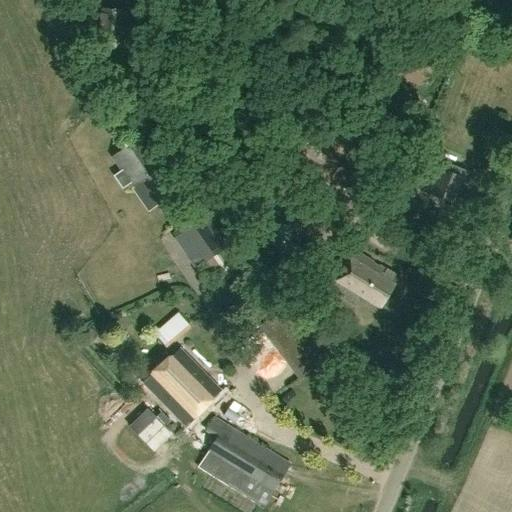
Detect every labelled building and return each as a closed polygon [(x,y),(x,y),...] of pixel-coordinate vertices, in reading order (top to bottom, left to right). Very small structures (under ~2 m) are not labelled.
[(122,48),(124,13),(102,11),(100,46),(122,48)] [(427,77),(431,55),(404,49),(399,72),(427,77)] [(113,158),(122,170),(113,176),(122,189),(131,183),(133,187),(143,180),(159,202),(179,188),(143,137),(113,158)] [(241,222),(261,184),(239,172),(220,209),(241,222)] [(432,194),(451,201),(460,179),(441,172),(432,194)] [(400,195),(395,208),(415,216),(419,206),(420,204),(408,198),(400,195)] [(209,214),(188,229),(209,260),(231,245),(209,214)] [(252,263),(249,257),(239,243),(218,257),(204,266),(218,287),(232,277),(231,276),(252,263)] [(398,277),(346,247),(338,260),(340,262),(335,271),(332,269),(323,285),(358,305),(360,301),(393,321),(401,307),(386,298),(398,277)] [(171,345),(195,333),(186,315),(162,327),(171,345)] [(187,423),(219,391),(180,351),(147,382),(187,423)] [(266,505),(291,466),(214,418),(207,430),(218,436),(198,468),(230,487),(232,484),(266,505)]
